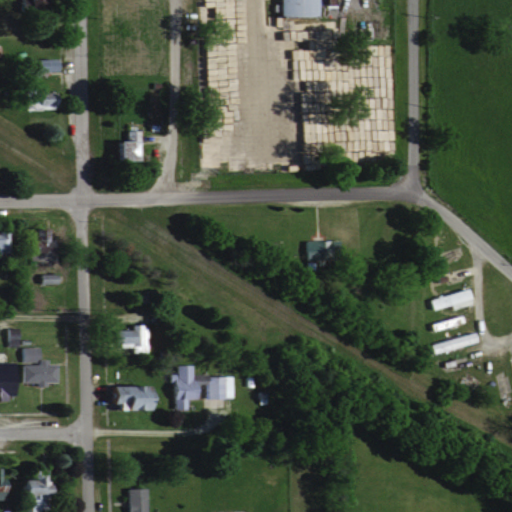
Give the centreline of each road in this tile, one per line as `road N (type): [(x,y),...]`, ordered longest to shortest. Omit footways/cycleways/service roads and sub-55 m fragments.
road 1 (residential): [(0,201),(408,190),(458,233)]
road 2 (residential): [(84,511),(78,200)]
road 3 (residential): [(212,414),(194,431),(0,432)]
road 4 (residential): [(78,200),(76,0)]
road 5 (residential): [(161,198),(172,0)]
road 6 (residential): [(408,190),(408,0)]
road 7 (residential): [(475,247),(468,318),(477,343),(488,351),(511,342)]
